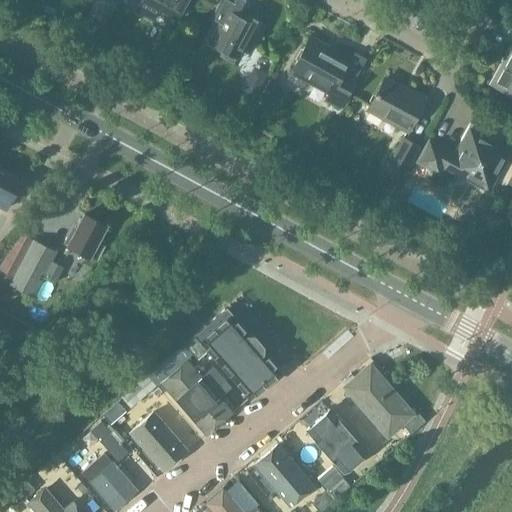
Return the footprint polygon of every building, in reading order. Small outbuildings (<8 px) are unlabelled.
[(142,0),(136,12),(153,21),(159,10),(176,20),(187,0),(142,0)] [(220,0),(211,18),(219,22),(208,43),(231,56),(236,47),(250,54),(266,26),(242,13),(248,3),(243,0),(231,0),(230,2),(225,0),(220,0)] [(72,26),(70,29),(82,35),(83,32),(86,27),(74,21),(72,26)] [(311,37),(290,74),(329,95),(324,103),(338,111),(357,78),(343,71),(348,62),(323,48),(325,45),(311,37)] [(489,85),(511,97),(511,47),(510,46),(489,85)] [(385,79),(368,111),(407,132),(424,100),(385,79)] [(244,86),(241,92),(253,98),(260,86),(255,83),(244,86)] [(269,84),(260,98),(274,106),(282,92),(269,84)] [(470,132),(457,154),(456,156),(453,154),(429,141),(422,154),(417,163),(439,174),(444,165),(487,189),(503,160),(508,163),(511,155),(511,147),(498,140),(495,145),(470,132)] [(402,178),(419,147),(402,138),(393,154),(386,169),(402,178)] [(0,169),(0,206),(6,210),(10,202),(21,181),(0,169)] [(72,230),(65,244),(90,256),(96,260),(104,245),(97,241),(106,226),(84,215),(75,232),(72,230)] [(0,266),(0,278),(10,284),(33,240),(18,232),(0,266)] [(33,240),(10,284),(33,296),(42,278),(54,285),(63,267),(51,261),(56,252),(33,240)] [(32,315),(28,321),(42,330),(46,324),(32,315)] [(208,323),(193,336),(201,345),(216,332),(209,324),(208,323)] [(228,325),(210,341),(248,383),(266,367),(228,325)] [(201,345),(193,336),(184,344),(184,345),(197,359),(206,352),(206,351),(201,345)] [(413,413),(369,359),(339,383),(383,437),(413,413)] [(164,360),(151,372),(159,382),(173,370),(164,360)] [(194,363),(166,387),(205,433),(234,409),(194,363)] [(146,376),(121,398),(130,408),(156,386),(146,376)] [(102,415),(110,424),(125,411),(118,402),(102,415)] [(342,472),(365,453),(324,403),(301,422),(342,472)] [(157,470),(183,447),(149,408),(122,432),(157,470)] [(402,425),(410,433),(410,434),(425,421),(417,412),(402,425)] [(274,439),(250,459),(290,505),(314,484),(274,439)] [(80,450),(73,442),(72,441),(57,454),(65,463),(80,450)] [(92,451),(74,467),(115,511),(116,511),(134,495),(120,480),(127,473),(115,461),(107,468),(92,451)] [(342,477),(327,490),(335,499),(350,486),(349,486),(342,477)] [(12,493),(20,503),(35,489),(27,481),(27,480),(12,493)] [(205,501),(213,511),(242,511),(222,487),(205,501)] [(71,511),(52,490),(31,508),(34,511),(71,511)] [(320,511),(335,499),(327,490),(312,503),(319,511),(320,511)]
